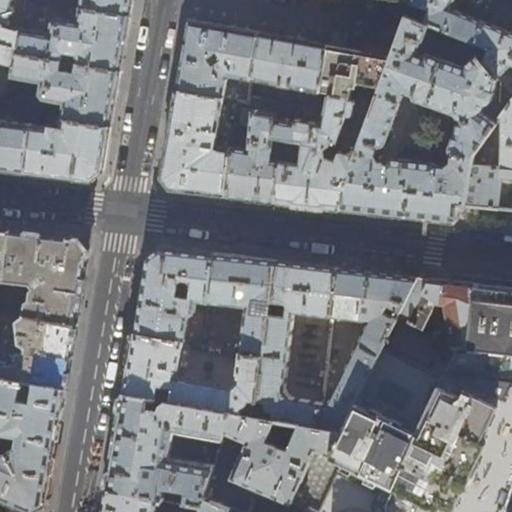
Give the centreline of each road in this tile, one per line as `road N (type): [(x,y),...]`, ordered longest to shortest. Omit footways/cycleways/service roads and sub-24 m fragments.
road 1 (residential): [(125,214),(511,255)]
road 2 (residential): [(125,214),(68,511)]
road 3 (residential): [(164,0),(125,214)]
road 4 (residential): [(199,0),(325,22)]
road 5 (residential): [(0,199),(125,214)]
